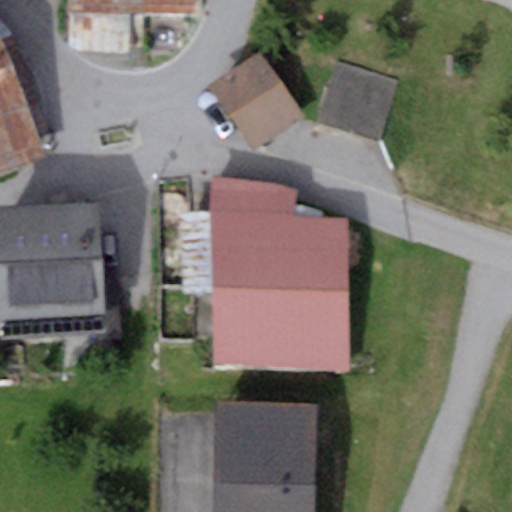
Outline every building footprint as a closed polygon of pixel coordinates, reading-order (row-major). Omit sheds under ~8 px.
[(144,0),(66,0),(66,10),(69,47),(129,54),(129,14),(144,14),(144,0)] [(196,0),(144,0),(144,14),(196,18),(196,0)] [(256,0),(254,16),(271,20),(275,0),(256,0)] [(0,167),(43,153),(6,26),(0,20),(0,167)] [(261,53),(212,87),(255,148),(304,114),(261,53)] [(396,81),(337,63),(318,122),(378,141),(396,81)] [(293,187),(213,176),(213,289),(348,293),(346,220),(294,217),(293,187)] [(0,207),(0,320),(99,317),(99,334),(124,333),(122,262),(93,263),(91,204),(0,207)] [(348,293),(213,289),(210,367),(346,371),(348,293)] [(312,511),(314,405),(222,404),(219,511),(312,511)]
